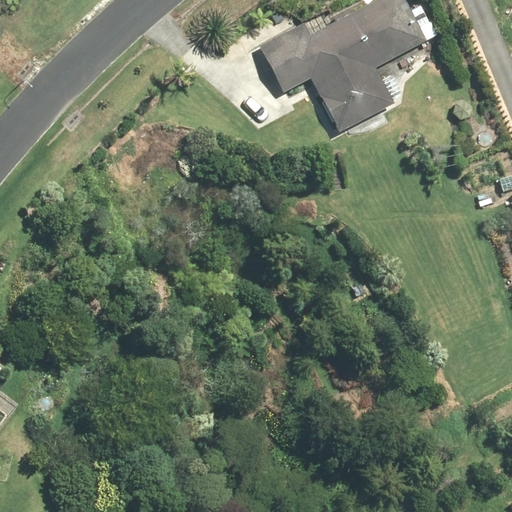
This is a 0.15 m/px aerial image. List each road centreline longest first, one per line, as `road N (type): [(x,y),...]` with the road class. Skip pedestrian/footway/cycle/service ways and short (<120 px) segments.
road 1 (residential): [(0,156),(57,86),(160,0)]
road 2 (unknown): [(449,0),(511,135)]
